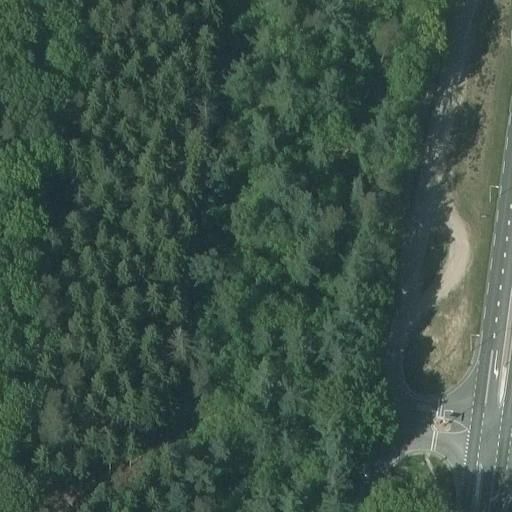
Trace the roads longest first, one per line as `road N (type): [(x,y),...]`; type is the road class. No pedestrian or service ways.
road 1 (tertiary): [(382,418),(466,0)]
road 2 (primary): [(488,431),(511,251)]
